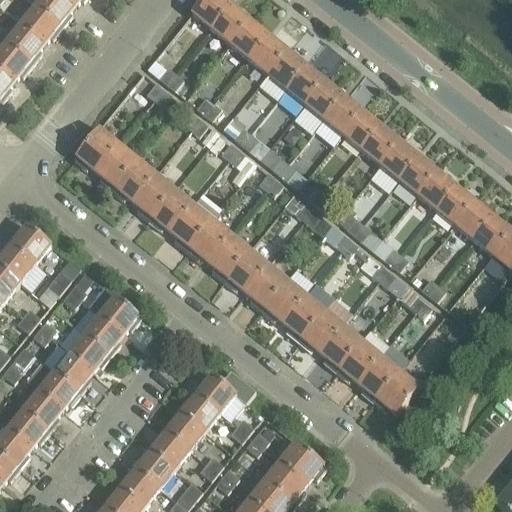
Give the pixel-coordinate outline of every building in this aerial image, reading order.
[(71,19),(76,12),(60,0),(43,0),(35,10),(63,33),(73,21),(71,19)] [(60,0),(76,12),(81,5),(84,7),(89,0),(60,0)] [(207,0),(191,20),(211,35),(223,19),(231,9),(225,4),(227,2),(225,0),(207,0)] [(211,35),(230,51),(253,23),(240,12),(238,14),(231,9),(223,19),(211,35)] [(35,10),(20,29),(45,50),(51,43),(53,45),(63,33),(35,10)] [(253,23),(230,51),(248,65),(268,39),(263,35),(265,32),(253,23)] [(40,56),(45,50),(20,29),(5,48),(33,70),(43,58),(40,56)] [(275,45),(268,39),(248,65),(267,81),(290,52),(277,42),(275,45)] [(5,48),(0,53),(0,74),(15,87),(20,81),(23,83),(33,70),(5,48)] [(258,91),(276,106),(306,69),(300,65),(302,62),(290,52),(267,81),(258,91)] [(155,65),(148,74),(159,83),(167,74),(155,65)] [(306,69),(276,106),(296,121),(304,111),(327,82),(315,72),(313,75),(306,69)] [(167,74),(159,83),(167,90),(176,78),(168,72),(167,74)] [(0,106),(3,108),(13,95),(10,93),(15,87),(0,74),(0,106)] [(184,85),(176,78),(167,90),(175,96),(184,85)] [(304,111),(322,125),(343,99),(338,95),(340,92),(327,82),(304,111)] [(163,94),(156,88),(147,99),(154,105),(163,94)] [(163,94),(154,105),(162,112),(171,100),(163,94)] [(342,141),(365,113),(352,103),(350,105),(343,99),(322,125),(342,141)] [(197,114),(204,120),(213,109),(206,102),(197,114)] [(221,115),(213,109),(204,120),(212,126),(221,115)] [(342,141),(360,156),(381,130),(375,125),(377,123),(365,113),(342,141)] [(200,124),(193,118),(184,129),(191,136),(200,124)] [(208,131),(200,124),(191,136),(199,142),(208,131)] [(360,156),(380,171),(403,143),(390,133),(388,136),(381,130),(360,156)] [(235,144),(241,149),(250,138),(244,132),(235,144)] [(89,174),(95,179),(118,150),(99,134),(76,163),(77,164),(74,167),(86,176),(89,174)] [(219,139),(212,134),(202,145),(210,151),(219,139)] [(250,138),(241,149),(250,156),(259,145),(250,138)] [(210,151),(209,153),(216,158),(226,145),(223,143),(219,139),(210,151)] [(380,171),(370,183),(389,198),(399,186),(419,161),(413,156),(415,153),(403,143),(380,171)] [(221,160),(229,166),(238,155),(230,149),(223,157),(221,160)] [(137,165),(118,150),(95,179),(101,184),(99,187),(111,197),(137,165)] [(272,174),(279,179),(288,168),(270,154),(265,159),(261,165),(272,174)] [(246,161),(238,155),(229,166),(237,172),(246,161)] [(399,186),(417,201),(440,173),(427,163),(425,166),(419,161),(399,186)] [(156,180),(137,165),(111,197),(124,207),(126,204),(132,209),(156,180)] [(279,179),(287,186),(296,175),(288,168),(279,179)] [(440,173),(417,201),(436,216),(457,191),(450,186),(452,183),(440,173)] [(259,190),(266,196),(275,185),(268,179),(259,190)] [(136,217),(149,227),(174,195),(156,180),(132,209),(139,214),(136,217)] [(283,191),(275,185),(266,196),(274,202),(283,191)] [(436,216),(455,232),(477,204),(465,194),(463,196),(457,191),(436,216)] [(309,204),(317,210),(325,199),(318,193),(309,204)] [(193,210),(174,195),(149,227),(161,237),(163,234),(170,239),(193,210)] [(334,205),(325,199),(317,210),(325,217),(334,205)] [(304,227),(313,215),(294,200),(285,211),(304,227)] [(455,232),(473,247),(494,221),(488,216),(490,214),(477,204),(455,232)] [(212,225),(193,210),(170,239),(176,244),(174,247),(186,257),(212,225)] [(349,211),(338,225),(348,234),(347,235),(355,241),(364,230),(356,224),(353,221),(356,217),(349,211)] [(313,215),(304,227),(323,242),(332,231),(313,215)] [(492,262),(511,236),(511,231),(502,224),(500,227),(494,221),(473,247),(486,257),(477,268),(483,273),(492,262)] [(201,264),(207,269),(231,240),(223,233),(212,225),(186,257),(199,267),(201,264)] [(15,243),(10,250),(35,270),(51,251),(26,230),(25,231),(23,229),(13,241),(15,243)] [(355,241),(362,247),(371,236),(364,230),(355,241)] [(511,236),(492,262),(511,277),(511,275),(511,236)] [(231,240),(207,269),(214,275),(212,277),(224,287),(250,255),(231,240)] [(343,240),(334,251),(342,257),(351,246),(343,240)] [(358,252),(351,246),(342,257),(349,263),(358,252)] [(3,254),(0,257),(0,272),(20,289),(32,298),(47,279),(35,270),(10,250),(5,256),(3,254)] [(384,265),(392,271),(401,260),(393,254),(384,265)] [(250,255),(224,287),(236,297),(239,294),(245,299),(269,270),(250,255)] [(392,271),(399,277),(408,266),(401,260),(392,271)] [(369,261),(360,272),(379,287),(388,276),(369,261)] [(80,275),(69,266),(53,285),(65,294),(80,275)] [(269,270),(245,299),(252,305),(249,308),(262,318),(288,285),(269,270)] [(0,303),(5,307),(20,289),(0,272),(0,303)] [(276,325),(283,330),(307,300),(306,300),(314,289),(297,274),(288,285),(262,318),(274,328),(276,325)] [(388,276),(379,287),(398,302),(407,291),(388,276)] [(429,301),(438,290),(431,284),(421,295),(429,301)] [(38,303),(49,312),(65,294),(53,285),(38,303)] [(75,290),(69,297),(81,306),(87,299),(75,290)] [(429,301),(437,307),(446,296),(438,290),(429,301)] [(99,321),(124,341),(129,335),(131,337),(142,324),(140,322),(105,294),(89,313),(94,317),(99,321)] [(69,297),(63,305),(74,314),(81,306),(69,297)] [(307,300),(283,330),(289,335),(286,338),(299,348),(325,316),(307,300)] [(426,306),(418,300),(409,311),(416,317),(426,306)] [(426,306),(416,317),(424,323),(433,312),(426,306)] [(30,314),(23,322),(35,331),(41,323),(30,314)] [(467,332),(476,321),(468,315),(459,326),(467,332)] [(344,331),(325,316),(299,348),(311,358),(314,355),(320,360),(344,331)] [(99,321),(84,340),(111,362),(121,349),(119,347),(124,341),(99,321)] [(28,339),(35,331),(23,322),(17,330),(28,339)] [(39,334),(51,343),(56,336),(45,327),(39,334)] [(463,337),(456,330),(446,342),(454,348),(463,337)] [(363,346),(344,331),(320,360),(326,365),(324,368),(337,378),(363,346)] [(101,374),(111,362),(84,340),(74,332),(59,350),(69,358),(94,378),(99,372),(101,374)] [(39,334),(33,342),(44,351),(51,343),(39,334)] [(351,385),(358,390),(381,361),(389,352),(370,336),(363,346),(337,378),(349,388),(351,385)] [(54,377),(81,399),(91,387),(89,385),(94,378),(69,358),(59,350),(58,349),(43,368),(44,369),(54,377)] [(0,352),(0,365),(4,369),(10,361),(0,352)] [(35,362),(24,353),(9,372),(20,381),(35,362)] [(400,376),(381,361),(358,390),(364,395),(361,398),(374,408),(400,376)] [(28,388),(38,396),(63,416),(69,410),(71,411),(81,399),(54,377),(44,369),(28,388)] [(9,372),(3,380),(14,389),(20,381),(9,372)] [(200,392),(195,399),(220,419),(230,426),(244,408),(246,409),(256,397),(230,376),(221,388),(211,379),(210,380),(208,378),(198,390),(200,392)] [(395,421),(419,391),(400,376),(374,408),(386,418),(388,415),(395,421)] [(38,396),(23,415),(51,437),(61,425),(58,423),(63,416),(38,396)] [(205,438),(220,419),(195,399),(190,405),(188,403),(178,415),(205,438)] [(41,449),(51,437),(23,415),(8,434),(33,454),(38,447),(41,449)] [(170,430),(165,436),(190,456),(205,438),(178,415),(168,428),(170,430)] [(243,424),(237,432),(248,441),(254,433),(243,424)] [(230,440),(242,449),(248,441),(237,432),(230,440)] [(8,434),(0,443),(0,457),(20,474),(30,462),(28,460),(33,454),(8,434)] [(158,440),(148,453),(175,475),(190,456),(165,436),(160,442),(158,440)] [(258,437),(252,445),(264,454),(270,446),(258,437)] [(264,454),(252,445),(246,452),(257,461),(264,454)] [(295,448),(280,467),(309,490),(314,484),(317,486),(326,474),(323,472),(324,471),(295,448)] [(160,494),(175,475),(148,453),(138,465),(140,467),(135,474),(160,494)] [(0,457),(0,488),(3,491),(8,485),(10,487),(20,474),(0,457)] [(213,462),(206,469),(218,478),(224,471),(213,462)] [(280,467),(265,485),(296,511),(306,499),(304,497),(309,490),(280,467)] [(200,477),(212,486),(218,478),(206,469),(200,477)] [(143,511),(145,511),(160,494),(135,474),(129,480),(127,478),(117,491),(143,511)] [(228,474),(222,482),(233,491),(240,484),(228,474)] [(233,491),(222,482),(216,490),(227,499),(233,491)] [(265,485),(250,504),(259,511),(295,511),(296,511),(265,485)] [(176,507),(181,511),(190,511),(203,497),(191,488),(176,507)] [(511,511),(511,490),(496,509),(500,511),(511,511)] [(143,511),(117,491),(107,503),(109,505),(104,511),(105,511),(143,511)]
